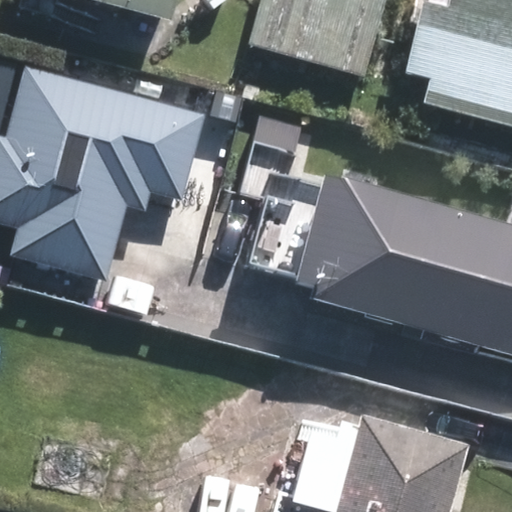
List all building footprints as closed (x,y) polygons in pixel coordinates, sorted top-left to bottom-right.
[(11,0),(158,39),(167,0),(11,0)] [(255,0),(241,57),(354,85),(376,0),(255,0)] [(409,120),(511,145),(511,0),(438,0),(434,23),(408,17),(390,92),(416,97),(409,120)] [(197,127),(17,79),(0,140),(0,237),(9,240),(2,267),(97,292),(118,217),(135,222),(141,203),(174,212),(197,127)] [(312,298),(511,352),(511,225),(326,175),(298,280),(316,285),(312,298)] [(23,492),(97,511),(99,511),(105,511),(121,453),(141,458),(148,431),(47,404),(23,492)] [(444,511),(461,448),(347,420),(324,511),(444,511)]
